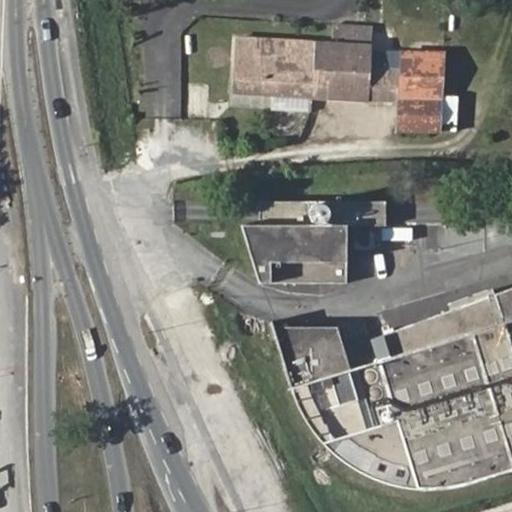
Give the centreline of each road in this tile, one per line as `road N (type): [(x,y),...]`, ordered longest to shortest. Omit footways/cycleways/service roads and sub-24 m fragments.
road 1 (secondary): [(193,511),(93,261),(49,75),(43,0)]
road 2 (secondary): [(35,180),(95,373),(121,511)]
road 3 (secondary): [(35,180),(50,511)]
road 4 (secondary): [(15,0),(16,73),(35,180)]
